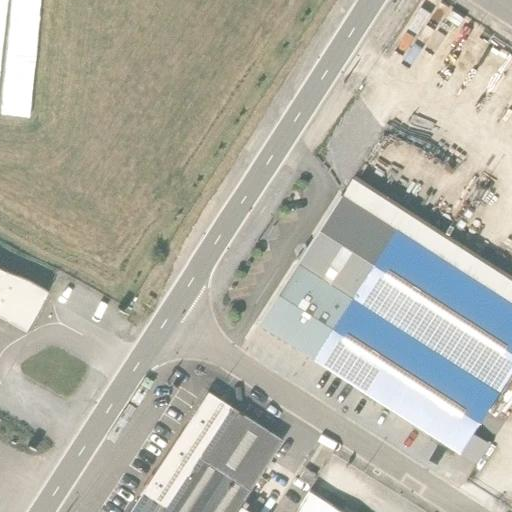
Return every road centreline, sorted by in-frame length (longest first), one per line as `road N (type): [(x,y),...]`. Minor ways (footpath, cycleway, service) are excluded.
road 1 (secondary): [(166,318),(373,0)]
road 2 (unclassified): [(166,318),(468,511)]
road 3 (secondary): [(42,511),(166,318)]
